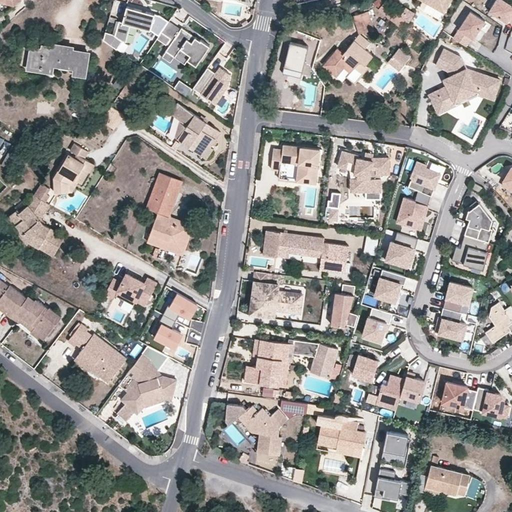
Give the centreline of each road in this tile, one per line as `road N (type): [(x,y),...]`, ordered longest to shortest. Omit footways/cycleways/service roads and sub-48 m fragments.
road 1 (residential): [(186,458),(228,287),(249,115)]
road 2 (residential): [(464,163),(414,333),(430,355),(475,365),(511,348)]
road 3 (residential): [(249,115),(413,136),(464,163)]
road 4 (residential): [(177,481),(142,469),(0,361)]
road 5 (track): [(52,218),(221,307)]
road 6 (residential): [(345,511),(186,458)]
